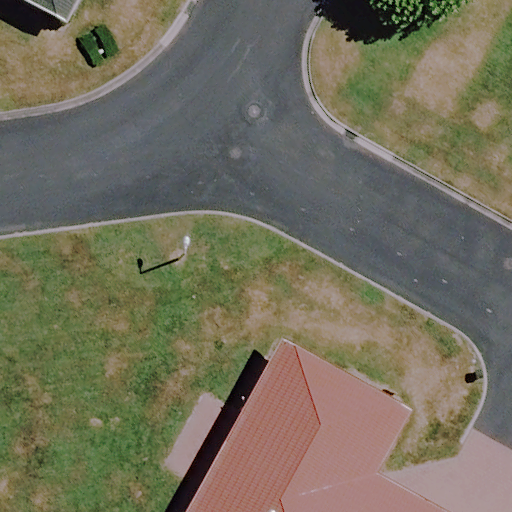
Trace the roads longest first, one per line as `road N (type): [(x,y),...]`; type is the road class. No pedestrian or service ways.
road 1 (residential): [(511,302),(188,135)]
road 2 (residential): [(0,168),(188,135)]
road 3 (residential): [(188,135),(264,0)]
